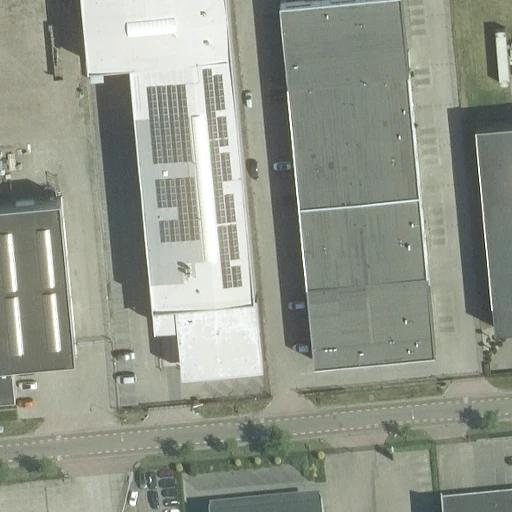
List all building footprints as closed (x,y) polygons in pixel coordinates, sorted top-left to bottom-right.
[(256,291),(228,0),(83,0),(89,62),(130,58),(153,301),(154,301),(176,299),(183,370),(264,363),(257,291),(256,291)] [(402,0),(281,0),(315,361),(436,350),(402,0)] [(511,120),(476,124),(493,309),(495,329),(511,327),(511,120)] [(0,202),(0,395),(16,394),(13,363),(76,357),(61,197),(0,202)] [(511,511),(511,503),(443,510),(442,499),(441,499),(441,511),(511,511)]
